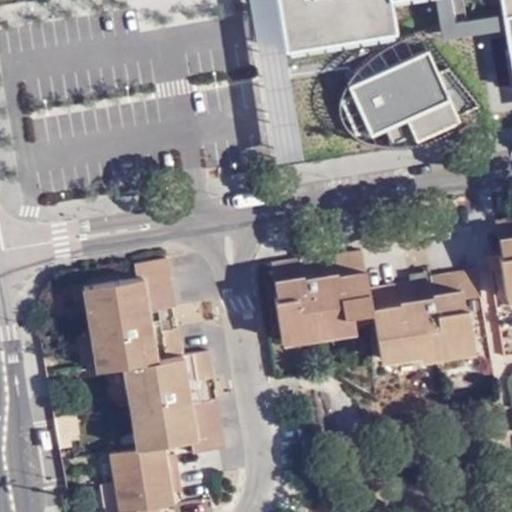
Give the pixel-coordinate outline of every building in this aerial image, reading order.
[(511,0),(281,0),(291,50),(399,32),(394,0),(497,0),(511,87),(511,0)] [(436,92),(416,47),(338,82),(359,128),(436,92)] [(465,73),(448,80),(459,106),(477,98),(465,73)] [(499,256),(505,293),(511,292),(511,218),(496,222),(501,256),(499,256)] [(300,260),(270,265),(276,297),(273,297),(279,336),(301,332),(300,327),(332,322),(332,326),(373,319),(380,358),(419,351),(418,347),(449,342),(450,346),(473,342),(467,307),(465,306),(459,273),(429,277),(430,281),(411,285),(410,281),(367,289),(361,251),(319,257),(320,262),(301,265),(300,260)] [(158,511),(158,507),(174,504),(171,493),(182,491),(176,455),(166,456),(164,446),(191,440),(193,453),(225,448),(217,400),(215,400),(211,380),(213,380),(210,352),(183,356),(178,329),(176,329),(172,309),(175,308),(167,259),(134,264),(137,277),(84,286),(98,370),(124,365),(138,449),(110,453),(116,482),(121,511),(118,511),(158,511)] [(107,511),(118,511),(121,511),(116,482),(103,485),(107,511)]
